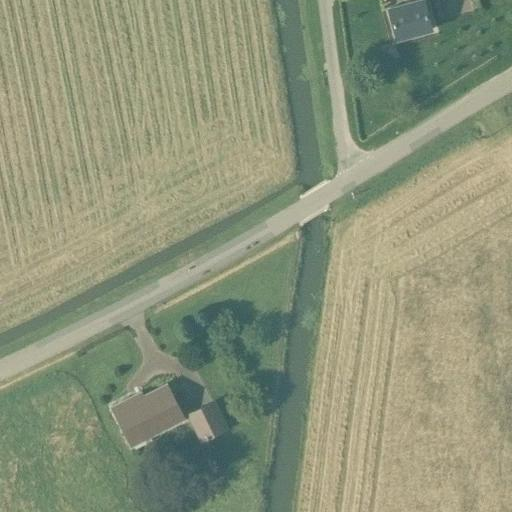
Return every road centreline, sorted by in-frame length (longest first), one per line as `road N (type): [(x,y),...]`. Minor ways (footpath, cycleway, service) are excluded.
road 1 (tertiary): [(0,372),(329,192)]
road 2 (tertiary): [(355,177),(511,80)]
road 3 (unclassified): [(355,177),(344,152),(325,0)]
